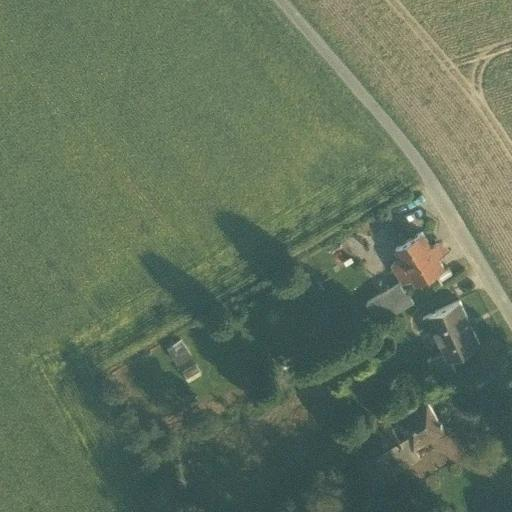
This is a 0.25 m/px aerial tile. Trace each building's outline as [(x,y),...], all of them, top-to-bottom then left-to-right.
[(412,276),(417,283),(442,268),(421,233),(396,248),(401,258),(393,262),(405,281),(412,276)] [(376,296),(388,318),(415,302),(407,289),(403,292),(398,283),(376,296)] [(436,330),(449,359),(479,345),(459,302),(429,316),(432,322),(425,325),(429,333),(436,330)] [(312,330),(317,340),(333,330),(327,320),(312,330)] [(417,374),(425,389),(455,372),(449,359),(417,374)] [(443,431),(427,404),(415,410),(415,409),(408,413),(411,417),(409,418),(404,411),(395,417),(397,420),(396,420),(399,424),(394,427),(388,418),(367,431),(366,430),(355,437),(354,435),(344,441),(375,493),(396,481),(391,474),(387,467),(405,456),(409,464),(419,458),(413,449),(443,431)] [(474,435),(481,412),(460,405),(453,428),(474,435)] [(387,467),(391,474),(409,464),(405,456),(387,467)] [(356,479),(351,471),(343,477),(347,484),(356,479)]
